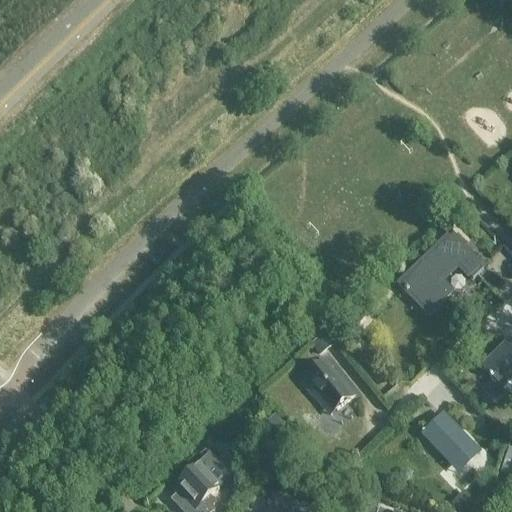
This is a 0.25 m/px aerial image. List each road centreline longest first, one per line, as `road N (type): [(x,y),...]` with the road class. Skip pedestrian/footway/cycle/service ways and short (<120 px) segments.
road 1 (unclassified): [(0,393),(112,267),(408,0)]
road 2 (unclassified): [(0,92),(96,0)]
